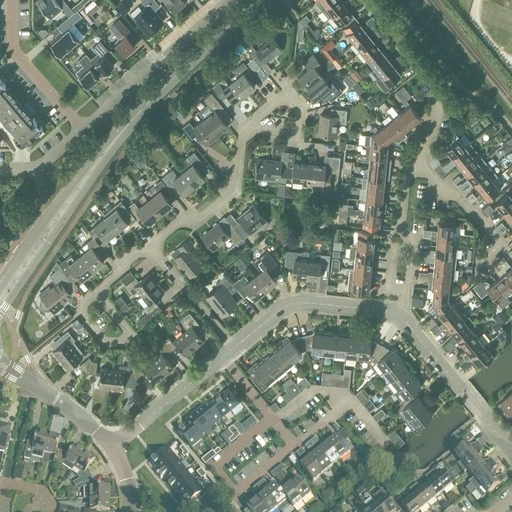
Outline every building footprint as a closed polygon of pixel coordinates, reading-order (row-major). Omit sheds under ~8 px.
[(38,0),(37,1),(37,2),(38,2),(38,3),(41,7),(40,8),(39,8),(43,13),(44,13),(45,11),(52,20),(52,19),(63,9),(69,16),(74,12),(64,0),(57,0),(56,1),(55,0),(38,0)] [(147,7),(134,19),(148,35),(163,21),(155,11),(160,6),(155,0),(141,0),(141,1),(147,7)] [(163,0),(174,12),(186,2),(183,0),(163,0)] [(321,10),(334,0),(317,0),(317,1),(315,3),(321,10)] [(342,0),(341,2),(339,0),(334,0),(321,10),(328,19),(331,17),(351,0),(342,0)] [(359,0),(351,0),(331,17),(338,26),(344,22),(347,27),(348,26),(356,20),(349,11),(360,1),(359,0)] [(511,0),(489,0),(502,6),(498,14),(509,19),(511,10),(511,0)] [(92,15),(92,14),(85,6),(80,11),(91,24),(96,20),(92,15)] [(69,17),(57,26),(63,33),(50,44),(61,56),(79,40),(69,28),(82,16),(77,10),(74,13),(69,17)] [(351,31),(346,36),(353,44),(366,33),(372,28),(378,23),(376,20),(372,16),(366,21),(368,24),(363,28),(356,20),(348,26),(347,27),(351,31)] [(131,42),(136,37),(119,19),(110,27),(122,41),(116,45),(125,55),(135,46),(131,42)] [(374,31),(381,26),(378,23),(372,28),(374,31)] [(353,44),(359,52),(373,41),(366,33),(353,44)] [(251,55),(252,57),(255,60),(259,65),(263,61),(265,64),(276,55),(277,57),(282,53),(281,52),(281,51),(272,40),(256,53),(255,52),(253,54),(246,45),(253,39),(251,35),(241,43),(244,46),(251,55)] [(388,48),(394,43),(392,40),(386,45),(388,48)] [(97,53),(91,59),(104,74),(104,73),(106,75),(110,71),(109,69),(114,65),(113,64),(119,59),(111,49),(109,51),(100,41),(92,48),(97,53)] [(380,50),(373,41),(359,52),(366,61),(380,50)] [(373,69),(387,58),(380,50),(366,61),(373,69)] [(87,86),(89,87),(100,78),(99,77),(102,73),(103,74),(104,74),(91,59),(86,53),(79,60),(83,66),(76,72),(80,77),(79,77),(81,79),(80,80),(86,87),(87,86)] [(405,57),(399,62),(402,65),(408,60),(405,57)] [(305,89),(321,76),(318,72),(322,69),(313,58),(304,66),(308,70),(297,79),(305,89)] [(378,79),(393,66),(399,62),(397,59),(395,59),(393,60),(390,62),(387,58),(373,69),(371,71),(378,79)] [(340,60),(335,65),(338,69),(344,65),(340,60)] [(231,78),(234,82),(245,96),(255,88),(248,81),(254,76),(243,62),(233,70),(236,74),(231,78)] [(393,66),(375,81),(385,93),(392,87),(390,84),(401,75),(393,66)] [(321,76),(305,89),(315,101),(324,94),(328,99),(330,102),(346,89),(332,73),(324,79),(321,76)] [(350,88),(356,83),(349,75),(343,80),(350,88)] [(0,123),(3,123),(16,139),(22,146),(23,145),(25,143),(26,144),(37,135),(36,134),(43,128),(34,117),(33,118),(5,86),(6,85),(0,78),(0,123)] [(245,96),(234,82),(230,86),(223,79),(213,87),(224,100),(228,97),(235,105),(245,96)] [(412,96),(403,86),(395,93),(400,99),(403,97),(407,101),(412,96)] [(208,105),(199,112),(205,119),(218,136),(228,127),(226,125),(233,119),(216,99),(212,93),(204,99),(208,105)] [(382,104),(381,104),(386,110),(389,108),(384,102),(382,104)] [(383,113),(386,110),(381,104),(378,107),(383,113)] [(409,106),(402,112),(413,126),(421,120),(409,106)] [(330,118),(320,116),(318,136),(336,138),(338,123),(346,123),(347,110),(331,109),(330,118)] [(394,119),(405,133),(413,126),(402,112),(394,119)] [(206,145),(218,136),(205,119),(194,128),(189,122),(183,127),(192,139),(198,134),(206,145)] [(391,121),(385,126),(396,140),(397,140),(398,142),(406,136),(407,136),(405,133),(394,119),(391,121)] [(375,127),(373,128),(377,132),(386,144),(387,144),(392,140),(396,145),(399,145),(400,145),(398,142),(397,140),(396,140),(385,126),(379,131),(375,127)] [(364,146),(367,146),(370,146),(386,148),(386,145),(387,144),(386,144),(377,132),(373,128),(372,129),(375,134),(373,136),(365,135),(364,146)] [(458,138),(453,132),(439,143),(451,158),(464,147),(457,139),(458,138)] [(451,158),(442,165),(442,166),(445,170),(446,171),(446,172),(455,165),(454,164),(455,163),(458,167),(476,152),(469,143),(464,147),(451,158)] [(365,159),(369,160),(369,157),(387,159),(388,149),(386,149),(386,148),(370,146),(367,146),(365,159)] [(179,168),(183,173),(195,187),(203,179),(198,172),(205,166),(194,152),(185,159),(184,164),(179,168)] [(464,175),(483,160),(476,152),(458,167),(464,175)] [(369,160),(368,168),(385,169),(390,170),(391,159),(387,159),(369,157),(369,160)] [(339,174),(340,158),(332,158),(331,168),(309,166),(307,185),(313,186),(313,184),(323,185),(323,187),(329,188),(331,173),(339,174)] [(471,183),(490,169),(483,160),(464,175),(461,178),(455,183),(458,186),(467,179),(471,183)] [(269,181),(285,183),(287,169),(280,168),(281,163),(274,163),(274,164),(267,163),(267,162),(257,161),(257,165),(255,165),(255,168),(256,168),(255,177),(269,179),(269,181)] [(302,185),(307,185),(309,166),(287,164),(287,169),(285,183),(292,184),(292,182),(303,183),(302,185)] [(442,165),(435,170),(439,175),(445,170),(442,166),(442,165)] [(364,174),(363,178),(367,179),(384,180),(389,181),(390,170),(385,169),(368,168),(367,175),(364,174)] [(478,192),(492,181),(496,177),(490,169),(471,183),(478,192)] [(195,187),(183,173),(178,177),(172,170),(162,178),(173,192),(178,188),(184,196),(195,187)] [(361,189),(366,189),(383,191),(384,180),(367,179),(363,178),(362,178),(361,189)] [(149,191),(144,194),(161,215),(171,206),(165,199),(172,193),(161,180),(154,186),(148,190),(149,191)] [(492,181),(478,192),(486,202),(500,191),(492,181)] [(364,200),(382,202),(383,191),(366,189),(365,197),(364,200)] [(501,214),(511,204),(511,191),(494,206),(501,214)] [(148,225),(161,215),(144,194),(138,199),(143,205),(139,208),(134,202),(127,208),(137,220),(137,221),(142,218),(148,225)] [(475,195),(468,200),(471,203),(477,198),(475,195)] [(364,203),(363,211),(381,213),(385,213),(386,203),(382,202),(364,200),(361,200),(360,203),(364,203)] [(137,220),(127,208),(122,201),(114,208),(105,215),(118,232),(129,224),(130,225),(137,220)] [(508,222),(511,219),(511,204),(501,214),(508,222)] [(238,223),(233,227),(234,229),(242,239),(243,239),(250,234),(251,234),(266,222),(252,205),(248,209),(249,210),(238,219),(240,221),(238,223)] [(338,216),(339,216),(346,217),(347,209),(339,208),(338,216)] [(358,210),(357,214),(363,215),(362,221),(362,227),(370,228),(379,229),(380,225),(381,213),(363,211),(358,210)] [(107,241),(118,232),(105,215),(104,216),(106,219),(89,232),(93,237),(102,247),(104,250),(110,245),(107,241)] [(432,230),(431,234),(437,235),(454,237),(458,237),(459,227),(455,227),(454,226),(454,221),(439,219),(439,225),(438,225),(437,231),(432,230)] [(498,230),(504,225),(502,222),(496,227),(498,230)] [(86,234),(89,232),(90,231),(88,229),(84,224),(83,225),(80,227),(86,234)] [(235,244),(242,239),(234,229),(233,227),(230,224),(223,230),(219,225),(202,238),(213,251),(230,237),(235,244)] [(352,244),(352,248),(355,248),(373,250),(374,235),(357,233),(356,244),(352,244)] [(436,245),(453,247),(454,237),(437,235),(436,245)] [(95,253),(102,247),(93,237),(81,247),(86,252),(81,256),(94,272),(103,264),(95,253)] [(321,245),(322,238),(310,237),(309,244),(321,245)] [(187,250),(194,244),(190,239),(178,248),(182,253),(175,260),(190,278),(202,268),(187,250)] [(457,248),(453,247),(436,245),(435,250),(430,250),(429,252),(421,251),(421,255),(456,259),(457,248)] [(349,258),(354,258),(354,259),(372,261),(373,250),(355,248),(352,248),(350,248),(349,258)] [(306,280),(308,262),(308,251),(304,251),(301,252),(287,251),(285,266),(294,267),(292,279),(306,280)] [(59,259),(55,263),(60,269),(61,267),(68,275),(73,282),(78,277),(82,281),(94,272),(81,256),(76,260),(72,254),(62,262),(59,259)] [(308,262),(306,280),(318,282),(319,269),(328,270),(330,255),(321,255),(320,263),(308,262)] [(455,269),(456,259),(421,255),(421,259),(423,259),(426,261),(434,262),(433,267),(455,269)] [(255,277),(267,291),(277,283),(271,276),(278,270),(267,256),(260,261),(266,268),(255,277)] [(332,263),(331,267),(339,268),(340,264),(340,262),(339,259),(332,259),(332,263)] [(371,271),(372,261),(354,259),(353,269),(371,271)] [(498,261),(495,263),(511,284),(511,268),(507,272),(498,261)] [(507,296),(511,291),(511,284),(495,263),(492,266),(501,278),(495,282),(507,296)] [(454,280),(455,269),(433,267),(433,274),(419,273),(419,276),(450,280),(454,280)] [(77,288),(67,276),(61,268),(50,278),(56,286),(51,290),(49,288),(39,295),(43,299),(41,301),(40,305),(42,309),(45,312),(50,311),(51,310),(55,314),(64,307),(62,304),(71,296),(69,294),(77,288)] [(371,271),(353,269),(349,269),(348,279),(370,282),(371,271)] [(129,270),(120,278),(126,285),(130,291),(133,294),(137,291),(142,298),(157,286),(149,277),(141,284),(135,277),(129,270)] [(237,289),(233,284),(226,275),(216,283),(220,288),(208,297),(215,306),(213,307),(222,317),(236,306),(228,297),(237,289)] [(267,291),(255,277),(250,282),(244,275),(240,279),(239,278),(233,284),(237,289),(244,298),(249,294),(255,301),(267,291)] [(419,276),(419,280),(428,281),(428,284),(428,288),(433,289),(449,290),(450,280),(419,276)] [(348,279),(347,290),(369,292),(370,282),(348,279)] [(495,282),(490,286),(487,282),(480,281),(473,287),(481,298),(488,292),(498,303),(507,296),(495,282)] [(149,313),(140,320),(144,325),(153,318),(162,311),(158,306),(155,302),(164,295),(157,286),(142,298),(148,305),(144,308),(149,313)] [(432,299),(448,300),(448,294),(452,294),(453,291),(449,290),(433,289),(433,290),(432,299)] [(203,300),(207,297),(202,290),(198,294),(203,300)] [(438,314),(450,304),(447,301),(448,300),(432,299),(432,306),(428,309),(435,317),(436,316),(438,314)] [(437,316),(442,323),(456,312),(450,304),(438,314),(439,315),(437,316)] [(201,327),(189,312),(180,320),(189,331),(183,335),(195,350),(204,342),(195,332),(201,327)] [(449,332),(463,321),(456,312),(442,323),(439,326),(432,331),(435,334),(443,328),(444,330),(446,328),(449,332)] [(456,340),(470,329),(475,325),(468,317),(463,321),(449,332),(456,340)] [(78,329),(82,325),(83,325),(77,318),(77,319),(72,322),(78,329)] [(463,348),(476,337),(470,329),(456,340),(463,348)] [(63,345),(53,353),(60,362),(75,351),(78,348),(74,342),(74,341),(74,339),(72,336),(68,331),(58,339),(63,345)] [(322,352),(324,332),(313,331),(313,334),(301,337),(305,351),(311,349),(311,351),(322,352)] [(334,353),(335,336),(332,335),(332,333),(324,332),(322,352),(334,353)] [(345,354),(347,334),(338,334),(338,336),(335,336),(334,353),(345,354)] [(356,360),(358,337),(355,337),(355,335),(347,334),(345,354),(345,359),(356,360)] [(185,357),(195,350),(183,335),(174,343),(185,357)] [(373,357),(380,344),(370,339),(370,337),(358,336),(358,337),(356,360),(356,361),(371,362),(373,357)] [(164,342),(171,351),(177,347),(169,337),(164,342)] [(299,352),(305,351),(301,337),(289,340),(288,339),(279,346),(292,362),(301,354),(299,352)] [(483,346),(476,337),(463,348),(466,352),(462,355),(464,357),(457,362),(460,365),(483,346)] [(166,356),(171,351),(164,342),(158,346),(166,356)] [(449,351),(455,346),(452,343),(446,348),(449,351)] [(373,357),(371,361),(375,363),(377,362),(384,371),(400,358),(392,349),(391,350),(380,344),(373,357)] [(283,369),(292,362),(279,346),(273,351),(274,353),(272,355),(283,369)] [(483,346),(460,365),(463,368),(469,363),(470,364),(473,361),(478,367),(491,356),(483,346)] [(75,351),(60,362),(68,372),(82,360),(81,358),(85,356),(78,348),(75,351)] [(174,370),(162,355),(158,350),(149,357),(153,362),(165,377),(174,370)] [(275,376),(283,369),(272,355),(269,357),(268,355),(262,360),(275,376)] [(86,373),(93,361),(89,357),(80,365),(86,373)] [(391,380),(405,369),(403,366),(405,364),(400,358),(384,371),(391,380)] [(258,374),(251,379),(262,392),(268,387),(266,384),(266,383),(275,376),(262,360),(257,364),(256,363),(252,367),(253,368),(255,371),(258,374)] [(93,361),(86,373),(96,374),(98,362),(93,361)] [(156,384),(165,377),(153,362),(144,370),(156,384)] [(133,367),(137,380),(145,373),(137,364),(133,367)] [(137,380),(133,367),(128,367),(127,379),(137,380)] [(399,389),(414,376),(409,369),(407,371),(405,369),(391,380),(399,389)] [(112,391),(113,373),(101,372),(100,390),(112,391)] [(331,386),(332,373),(323,372),(321,385),(331,386)] [(113,373),(112,391),(123,392),(125,374),(113,373)] [(342,387),(343,375),(332,373),(331,386),(342,387)] [(343,375),(342,387),(349,387),(350,376),(344,375),(343,375)] [(305,376),(296,384),(302,390),(310,383),(305,376)] [(399,389),(394,393),(396,396),(401,392),(406,398),(410,394),(420,386),(418,383),(419,382),(414,376),(399,389)] [(293,380),(284,387),(293,398),(302,391),(302,390),(296,384),(293,380)] [(241,405),(228,388),(216,397),(230,414),(241,405)] [(362,404),(369,398),(362,389),(355,395),(362,404)] [(410,417),(425,405),(417,395),(414,398),(410,394),(406,398),(395,406),(400,411),(402,409),(410,417)] [(511,415),(511,414),(511,400),(508,396),(500,403),(497,405),(508,418),(511,416),(511,415)] [(216,397),(207,405),(220,422),(224,426),(227,423),(224,418),(230,414),(216,397)] [(369,412),(376,407),(369,398),(362,404),(369,412)] [(275,402),(270,406),(274,411),(276,412),(280,408),(275,402)] [(207,405),(197,413),(210,430),(212,429),(214,431),(216,429),(214,426),(220,422),(207,405)] [(425,405),(410,417),(417,426),(432,413),(425,405)] [(377,422),(386,414),(382,409),(372,416),(377,422)] [(210,430),(197,413),(187,421),(189,423),(201,438),(201,437),(210,430)] [(257,424),(252,419),(248,422),(253,427),(257,424)] [(203,440),(201,437),(201,438),(189,423),(178,432),(191,449),(192,449),(203,440)] [(0,424),(0,451),(4,453),(10,427),(0,424)] [(240,437),(232,428),(228,431),(233,438),(236,441),(240,437)] [(395,445),(402,439),(395,430),(388,436),(395,445)] [(25,454),(24,459),(30,461),(31,457),(41,460),(43,452),(48,434),(37,431),(34,444),(28,442),(25,454)] [(326,444),(340,461),(348,454),(353,450),(346,441),(350,439),(343,431),(335,438),(335,437),(326,444)] [(58,464),(63,451),(56,450),(59,437),(48,434),(43,452),(55,455),(53,462),(58,464)] [(469,449),(466,445),(474,439),(470,434),(459,443),(459,447),(460,449),(454,454),(460,462),(478,448),(475,444),(469,449)] [(310,442),(313,447),(319,442),(315,438),(310,442)] [(308,451),(313,447),(310,442),(305,447),(308,451)] [(331,468),(340,461),(326,444),(317,452),(331,468)] [(74,468),(84,452),(75,446),(69,455),(63,451),(58,464),(62,466),(71,473),(74,468)] [(467,470),(479,461),(476,457),(481,452),(478,448),(460,462),(457,465),(463,473),(467,470)] [(160,473),(176,460),(167,449),(151,462),(160,473)] [(299,458),(305,454),(301,450),(296,454),(299,458)] [(84,452),(74,468),(80,472),(77,477),(80,479),(82,484),(92,478),(87,469),(94,459),(84,452)] [(322,475),(331,468),(317,452),(309,458),(322,475)] [(210,462),(206,457),(201,461),(205,466),(210,462)] [(312,483),(322,475),(309,458),(299,466),(312,483)] [(169,484),(185,471),(176,460),(160,473),(169,484)] [(473,478),(491,464),(488,461),(483,465),(479,461),(467,470),(473,478)] [(473,478),(468,482),(475,491),(492,477),(489,473),(495,468),(491,464),(473,478)] [(276,470),(280,474),(285,470),(281,466),(276,470)] [(353,475),(358,471),(354,467),(349,471),(353,475)] [(274,479),(280,474),(276,470),(271,475),(274,479)] [(178,494),(194,481),(185,471),(169,484),(178,494)] [(438,477),(433,472),(433,471),(429,475),(443,492),(452,485),(442,473),(438,477)] [(435,499),(443,492),(429,475),(425,478),(430,483),(425,487),(435,499)] [(496,481),(492,477),(475,491),(481,500),(487,495),(505,481),(502,477),(496,481)] [(90,500),(109,499),(108,487),(96,487),(92,478),(82,484),(84,488),(83,488),(83,500),(90,500)] [(289,485),(302,502),(311,495),(298,478),(289,485)] [(77,479),(68,484),(71,489),(80,485),(77,479)] [(258,485),(262,489),(267,484),(264,480),(258,485)] [(187,505),(203,492),(194,481),(178,494),(187,505)] [(256,493),(262,489),(258,485),(253,489),(256,493)] [(280,511),(282,511),(290,506),(279,493),(273,485),(264,492),(277,508),(280,511)] [(302,502),(289,485),(279,493),(290,506),(293,509),(302,502)] [(435,499),(425,487),(421,490),(417,485),(413,488),(427,505),(435,499)] [(418,511),(427,505),(413,488),(409,491),(414,496),(409,500),(418,511)] [(265,511),(272,511),(277,508),(264,492),(255,499),(265,511)] [(379,502),(376,505),(382,511),(395,511),(396,511),(388,502),(390,501),(384,494),(377,500),(379,502)] [(417,511),(418,511),(409,500),(405,503),(400,498),(396,501),(401,506),(401,507),(405,511),(417,511)] [(84,511),(96,511),(97,511),(109,510),(109,499),(90,500),(91,510),(84,510),(84,511)] [(265,511),(255,499),(246,506),(250,511),(265,511)] [(374,501),(366,508),(368,511),(369,511),(382,511),(376,505),(374,501)]
